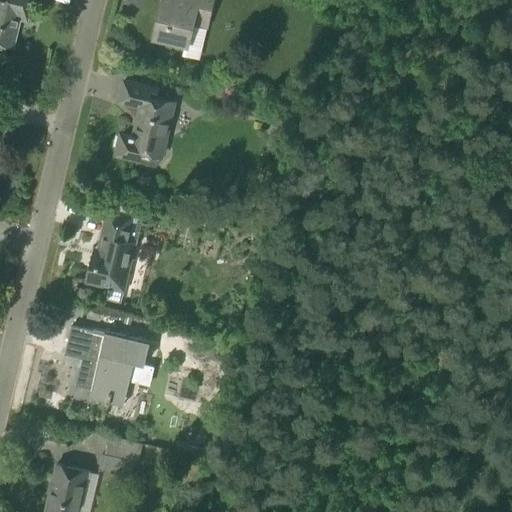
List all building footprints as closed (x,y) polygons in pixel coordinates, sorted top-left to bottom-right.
[(0,0),(0,43),(12,46),(18,19),(26,21),(30,0),(0,0)] [(206,26),(212,0),(162,0),(154,38),(188,46),(193,23),(206,26)] [(159,89),(124,81),(119,101),(140,106),(133,135),(130,134),(129,136),(120,134),(115,154),(138,160),(140,151),(161,156),(174,100),(157,96),(159,89)] [(133,216),(107,210),(94,262),(90,261),(85,281),(123,291),(135,242),(127,240),(133,216)] [(133,361),(144,364),(150,341),(94,328),(93,330),(71,325),(64,354),(81,358),(75,385),(91,389),(89,397),(108,402),(123,405),(133,361)] [(98,469),(131,477),(138,449),(108,442),(105,454),(102,454),(98,469)] [(77,511),(88,471),(56,463),(44,511),(77,511)]
